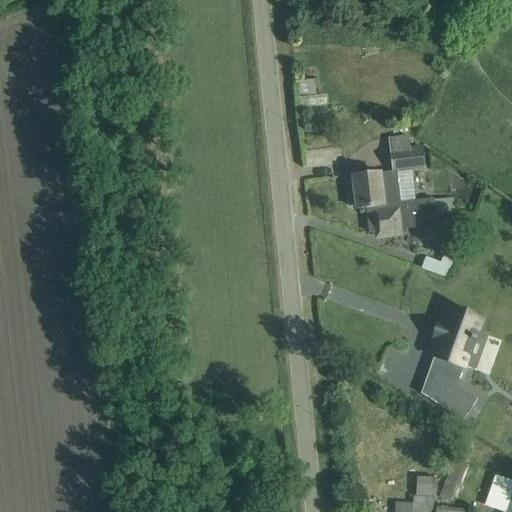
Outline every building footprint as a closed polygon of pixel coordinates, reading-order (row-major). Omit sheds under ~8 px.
[(324,96),(316,97),(314,81),(298,82),(300,99),(299,99),(300,110),(325,108),(324,96)] [(394,173),(394,175),(411,173),(424,171),(421,147),(390,150),(392,173),(394,173)] [(349,196),(350,207),(356,208),(356,210),(364,209),(368,234),(373,234),(405,229),(420,227),(419,220),(435,218),(433,199),(432,199),(414,202),(411,173),(394,175),(394,173),(392,173),(378,175),(378,174),(372,175),(352,177),(354,193),(349,196)] [(424,257),(421,270),(447,276),(452,256),(442,254),(440,261),(424,257)] [(437,338),(430,356),(444,361),(439,377),(449,383),(436,405),(463,422),(477,400),(457,386),(472,343),(474,343),(476,340),(474,339),(480,321),(447,309),(440,328),(439,328),(439,329),(440,329),(437,337),(436,336),(436,337),(437,338)] [(457,498),(468,469),(462,466),(453,463),(440,498),(449,502),(451,496),(457,498)] [(431,511),(433,506),(433,498),(435,498),(436,479),(417,479),(416,497),(415,511),(431,511)]
